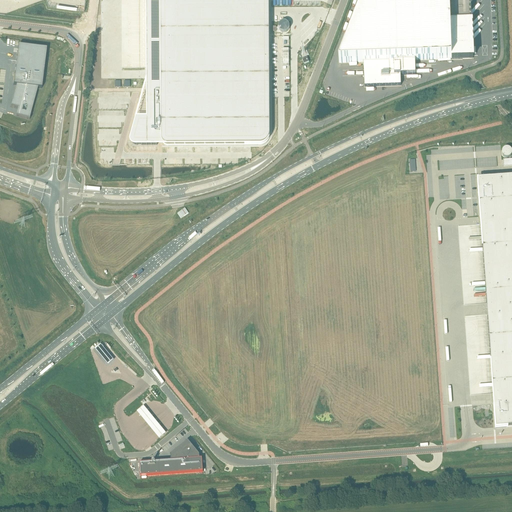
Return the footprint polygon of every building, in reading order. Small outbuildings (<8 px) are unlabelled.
[(132,137),(132,138),(132,139),(132,140),(132,141),(133,142),(133,143),(134,143),(135,144),(136,144),(137,144),(158,144),(158,142),(163,142),(163,143),(164,144),(165,144),(166,145),(167,145),(168,145),(218,145),(259,145),(261,145),(263,144),(265,143),(266,142),(268,141),(269,139),(270,137),(270,135),(270,133),(269,0),(146,0),(147,105),(147,106),(148,106),(148,107),(149,107),(150,108),(150,117),(137,117),(132,137)] [(382,0),(363,1),(339,63),(364,62),(364,87),(401,86),(401,84),(401,75),(416,75),(416,60),(473,58),(470,0),(382,0)] [(11,106),(10,107),(18,109),(16,116),(30,120),(30,119),(29,119),(38,88),(42,89),(43,81),(43,80),(43,79),(43,77),(44,74),(47,49),(18,45),(13,85),(17,85),(11,106)] [(511,176),(490,178),(478,179),(479,192),(479,195),(480,203),(494,404),(495,411),(495,415),(496,428),(508,427),(511,426),(511,176)] [(420,199),(410,199),(411,207),(420,207),(420,199)] [(250,247),(250,248),(250,249),(250,250),(250,251),(251,252),(253,256),(254,257),(255,257),(256,258),(257,258),(258,259),(259,259),(278,257),(278,258),(278,260),(291,259),(297,333),(429,324),(420,209),(408,210),(408,209),(407,209),(407,207),(405,207),(405,208),(369,210),(368,210),(333,213),(331,213),(324,214),(322,215),(319,217),(311,223),(304,212),(304,211),(303,210),(302,210),(301,210),(301,211),(300,211),(252,242),(251,243),(251,244),(250,245),(250,247)] [(472,315),(464,316),(467,349),(470,349),(472,346),(474,346),(474,343),(474,340),(476,340),(476,336),(471,333),(470,333),(469,329),(471,327),(467,327),(465,326),(469,321),(472,321),(472,318),(472,315)] [(113,362),(100,346),(94,351),(108,366),(113,362)] [(165,435),(143,408),(136,414),(158,440),(165,435)] [(171,461),(140,463),(141,477),(203,472),(202,459),(200,459),(199,455),(188,440),(170,455),(171,461)]
